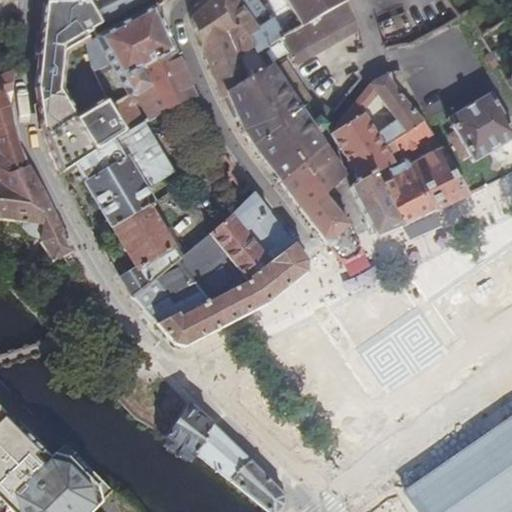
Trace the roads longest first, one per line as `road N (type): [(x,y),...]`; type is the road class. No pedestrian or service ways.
road 1 (residential): [(329,502),(156,352),(78,234),(38,158),(23,109),(32,0)]
road 2 (residential): [(188,0),(176,23),(226,135),(317,251),(351,312)]
